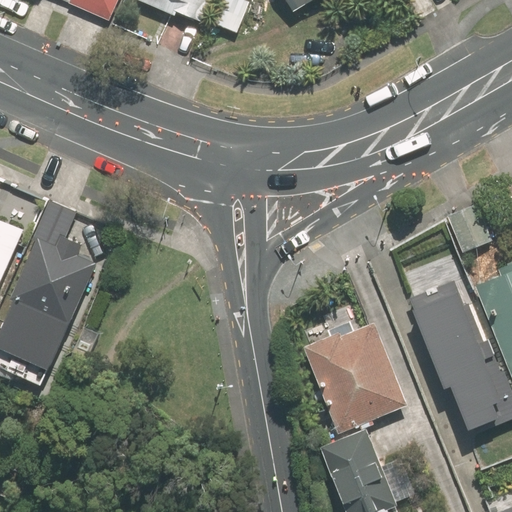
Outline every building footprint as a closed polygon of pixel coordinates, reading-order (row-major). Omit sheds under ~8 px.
[(66,0),(65,3),(109,22),(118,0),(66,0)] [(174,13),(198,23),(207,0),(131,0),(131,2),(171,19),(174,13)] [(236,36),(249,2),(242,0),(224,0),(213,27),(236,36)] [(281,0),(290,14),(313,0),(281,0)] [(71,214),(48,203),(35,233),(58,243),(71,214)] [(477,204),(447,215),(461,254),(491,243),(477,204)] [(0,278),(21,233),(0,223),(0,278)] [(39,365),(48,370),(95,266),(79,258),(83,248),(61,238),(57,248),(36,239),(8,300),(18,305),(12,318),(6,315),(0,328),(0,350),(8,354),(3,365),(20,372),(23,367),(35,373),(39,365)] [(511,261),(472,277),(511,379),(511,261)] [(511,413),(511,408),(461,280),(405,302),(458,435),(511,413)] [(406,409),(372,322),(301,350),(336,437),(406,409)] [(100,333),(82,325),(72,350),(89,357),(100,333)] [(402,511),(370,431),(317,451),(340,511),(402,511)] [(511,511),(511,503),(490,511),(511,511)]
